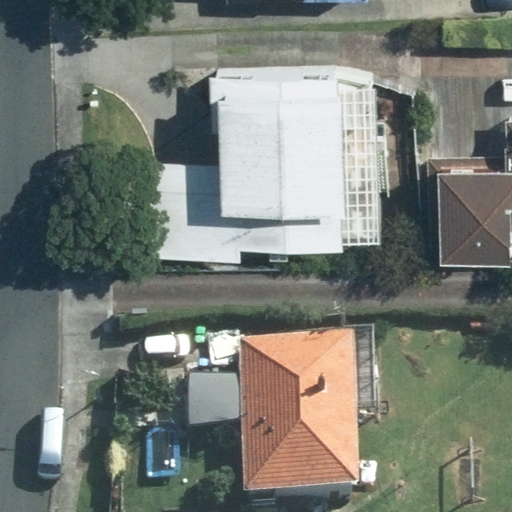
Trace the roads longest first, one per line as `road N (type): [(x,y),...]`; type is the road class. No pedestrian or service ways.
road 1 (unknown): [(5,263),(511,250)]
road 2 (residential): [(5,0),(6,406)]
